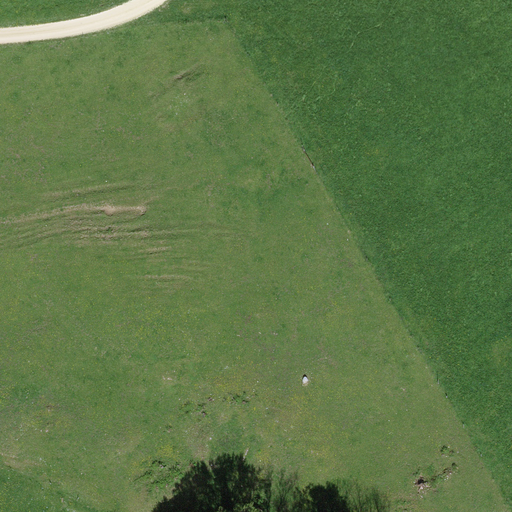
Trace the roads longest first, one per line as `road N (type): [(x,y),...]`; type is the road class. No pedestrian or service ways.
road 1 (track): [(154,0),(81,28),(0,40)]
road 2 (track): [(0,461),(123,511)]
